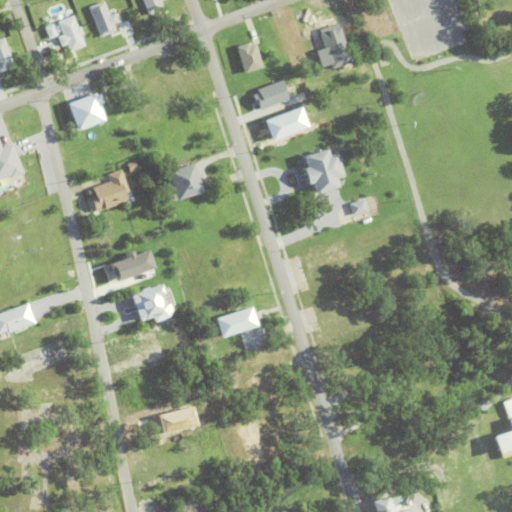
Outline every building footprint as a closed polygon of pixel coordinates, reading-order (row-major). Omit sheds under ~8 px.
[(141,0),(145,12),(162,7),(159,0),(160,0),(141,0)] [(115,31),(112,24),(117,22),(113,12),(108,15),(102,1),(87,7),(99,37),(115,31)] [(66,52),(83,46),(73,15),(57,20),(66,52)] [(56,36),(51,24),(44,27),(48,39),(56,36)] [(0,70),(13,67),(4,37),(0,38),(0,70)] [(243,73),(261,68),(253,42),(236,47),(243,73)] [(251,91),(257,110),(288,100),(282,81),(251,91)] [(72,123),(69,124),(71,131),(104,120),(95,93),(66,103),(72,123)] [(0,179),(21,173),(11,143),(0,147),(0,179)] [(302,154),(305,167),(303,168),(309,194),(337,188),(335,178),(342,176),(337,153),(327,155),(326,149),(302,154)] [(127,163),(135,160),(138,169),(130,171),(127,163)] [(200,194),(194,165),(169,170),(174,199),(200,194)] [(114,203),(105,207),(96,211),(90,195),(95,193),(92,187),(109,180),(107,174),(121,168),(129,190),(125,191),(128,200),(115,204),(114,203)] [(326,185),(343,180),(348,197),(331,202),(326,185)] [(351,215),(367,212),(365,199),(348,202),(351,215)] [(129,294),(138,322),(151,318),(152,322),(172,316),(166,298),(165,299),(160,284),(129,294)] [(0,309),(0,330),(29,320),(22,301),(0,309)] [(256,327),(250,307),(214,319),(220,338),(256,327)] [(511,448),(511,398),(502,401),(511,431),(493,436),(498,453),(511,448)] [(376,511),(372,501),(389,494),(395,511),(376,511)]
